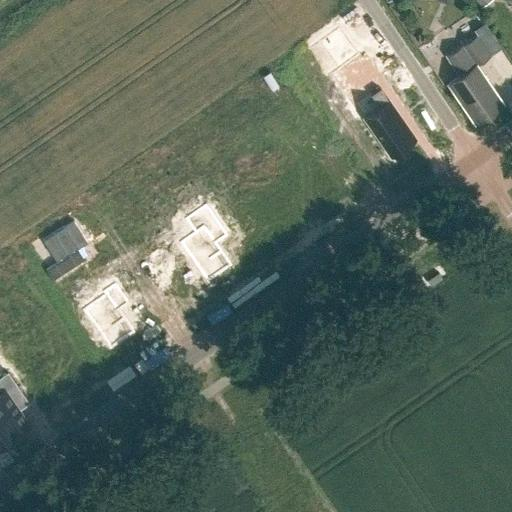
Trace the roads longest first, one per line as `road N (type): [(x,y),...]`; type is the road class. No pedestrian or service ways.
road 1 (unclassified): [(0,489),(474,159)]
road 2 (residential): [(474,159),(365,0)]
